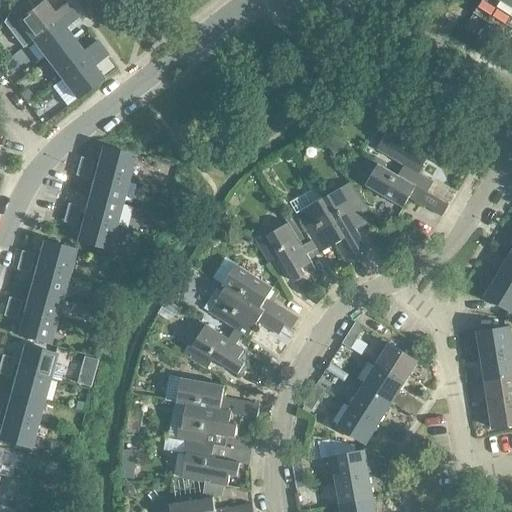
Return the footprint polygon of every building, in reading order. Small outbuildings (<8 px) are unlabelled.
[(41,0),(17,18),(31,37),(72,7),(67,0),(65,0),(51,11),(43,0),(41,0)] [(511,0),(482,0),(476,11),(511,33),(511,0)] [(31,37),(46,57),(71,37),(62,26),(78,14),(72,7),(31,37)] [(95,37),(80,49),(71,37),(46,57),(60,76),(101,45),(95,37)] [(106,52),(101,45),(60,76),(75,95),(100,76),(91,64),(106,52)] [(393,119),(378,145),(376,147),(404,164),(398,173),(427,190),(433,180),(419,171),(428,156),(439,162),(445,151),(393,119)] [(101,146),(94,170),(128,179),(134,155),(101,146)] [(77,166),(90,170),(93,160),(80,157),(77,166)] [(427,191),(427,190),(398,173),(378,161),(365,182),(404,206),(410,196),(441,215),(448,204),(427,191)] [(90,170),(77,166),(75,175),(88,179),(90,170)] [(128,179),(94,170),(88,194),(122,203),(128,179)] [(367,208),(351,180),(324,195),(356,251),(367,245),(356,227),(368,220),(363,211),(367,208)] [(122,203),(88,194),(81,218),(115,227),(122,203)] [(359,257),(356,251),(324,195),(297,211),(312,238),(317,247),(320,252),(336,243),(348,264),(359,257)] [(65,213),(78,216),(80,207),(67,203),(65,213)] [(440,217),(430,211),(426,218),(436,224),(440,217)] [(78,216),(65,213),(62,222),(75,225),(78,216)] [(115,227),(81,218),(75,242),(109,251),(115,227)] [(308,252),(317,247),(312,238),(303,244),(289,220),(269,232),(267,229),(255,236),(270,261),(280,255),(294,280),(306,273),(302,266),(312,260),(308,252)] [(69,273),(75,249),(42,240),(35,264),(69,273)] [(21,251),(18,260),(31,264),(34,254),(21,251)] [(511,252),(498,273),(511,281),(511,252)] [(31,264),(18,260),(15,269),(29,273),(31,264)] [(112,274),(117,271),(117,265),(112,262),(107,265),(107,271),(112,274)] [(273,285),(237,262),(223,283),(227,286),(285,323),(292,328),(300,317),(278,303),(275,307),(264,300),(273,285)] [(35,264),(29,288),(62,297),(69,273),(35,264)] [(511,310),(511,281),(498,273),(485,294),(511,310)] [(278,333),(285,323),(227,286),(211,311),(236,327),(242,332),(247,334),(257,319),(278,333)] [(62,297),(29,288),(22,312),(56,321),(62,297)] [(8,297),(5,306),(18,310),(21,300),(8,297)] [(18,310),(5,306),(3,316),(16,319),(18,310)] [(78,323),(91,326),(95,315),(82,311),(78,323)] [(56,321),(22,312),(16,336),(49,345),(56,321)] [(349,333),(358,338),(365,328),(355,322),(349,333)] [(236,342),(242,332),(236,327),(230,337),(207,323),(194,343),(191,341),(184,352),(207,367),(213,356),(238,372),(245,361),(238,356),(244,347),(236,342)] [(478,329),(482,354),(511,348),(511,332),(511,324),(478,329)] [(349,333),(342,343),(351,349),(358,338),(349,333)] [(390,343),(377,363),(405,381),(419,360),(390,342),(390,343)] [(53,365),(57,353),(23,344),(16,368),(50,377),(50,378),(60,381),(60,379),(59,379),(63,367),(53,365)] [(486,378),(511,373),(511,348),(482,354),(486,378)] [(1,355),(0,359),(0,364),(12,368),(14,358),(1,355)] [(377,363),(364,383),(392,401),(405,381),(377,363)] [(12,368),(0,364),(0,374),(9,377),(12,368)] [(16,368),(10,392),(43,401),(50,378),(50,377),(16,368)] [(89,387),(93,376),(79,372),(76,383),(89,387)] [(511,373),(486,378),(490,402),(511,397),(511,373)] [(181,378),(169,376),(164,399),(177,402),(177,403),(186,404),(242,413),(256,416),(259,403),(234,398),(233,403),(222,400),(224,386),(181,378)] [(392,401),(364,383),(351,403),(379,421),(392,401)] [(317,384),(310,394),(319,400),(325,389),(317,384)] [(43,401),(10,392),(3,416),(37,425),(43,401)] [(319,400),(310,394),(303,405),(312,411),(319,400)] [(511,397),(490,402),(494,426),(511,423),(511,397)] [(81,411),(83,403),(76,401),(74,409),(81,411)] [(366,442),(379,421),(351,403),(338,424),(366,442)] [(178,432),(177,438),(185,440),(202,442),(204,432),(233,437),(235,426),(239,427),(242,413),(186,404),(182,427),(178,427),(178,432)] [(127,425),(128,425),(139,427),(141,427),(144,412),(130,410),(127,425)] [(37,425),(3,416),(0,427),(0,440),(30,449),(37,425)] [(211,444),(202,442),(185,440),(183,452),(187,452),(182,476),(224,484),(226,473),(234,474),(236,462),(208,456),(211,444)] [(332,454),(336,479),(369,474),(365,449),(332,454)] [(294,476),(304,474),(302,462),(292,464),(294,476)] [(134,479),(135,467),(122,466),(121,478),(134,479)] [(304,474),(294,476),(296,489),(306,487),(304,474)] [(340,503),(373,498),(369,474),(336,479),(340,503)] [(63,479),(55,477),(51,479),(49,489),(59,492),(63,479)] [(170,502),(171,511),(253,511),(252,503),(220,507),(220,511),(215,511),(214,496),(170,502)] [(375,511),(373,498),(340,503),(341,511),(375,511)]
